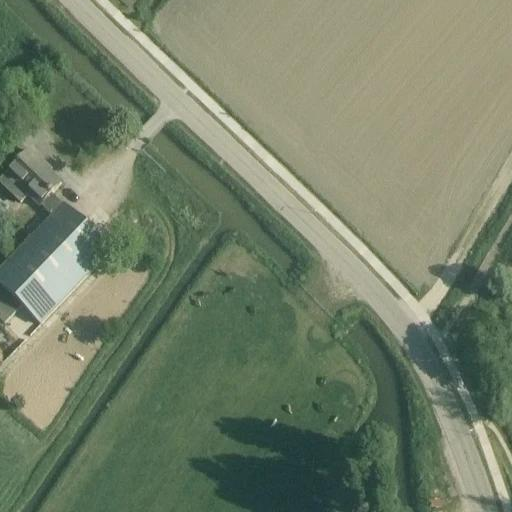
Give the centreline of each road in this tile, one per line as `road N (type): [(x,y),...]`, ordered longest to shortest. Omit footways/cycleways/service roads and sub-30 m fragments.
road 1 (secondary): [(483,511),(451,420),(405,328),(71,0)]
road 2 (track): [(511,184),(437,297),(405,328)]
